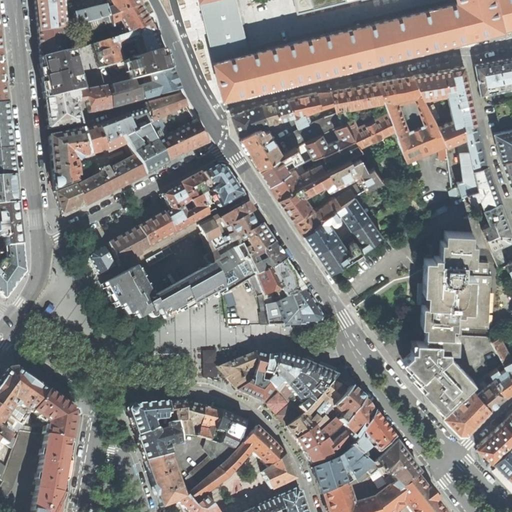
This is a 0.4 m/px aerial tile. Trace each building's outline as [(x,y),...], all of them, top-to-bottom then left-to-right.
[(61,29),(65,28),(65,19),(62,19),(61,0),(62,0),(32,0),(35,15),(36,32),(61,29)] [(104,6),(109,17),(140,7),(136,0),(107,0),(110,5),(104,6)] [(222,98),(346,68),(502,30),(511,27),(511,0),(198,0),(206,27),(214,61),(213,61),(222,98)] [(73,13),(74,18),(76,25),(89,22),(109,17),(104,6),(73,13)] [(89,22),(93,32),(112,26),(112,27),(115,26),(114,22),(119,20),(126,33),(138,30),(150,25),(144,14),(140,7),(109,17),(89,22)] [(76,25),(74,18),(72,19),(71,14),(65,15),(65,19),(65,28),(76,25)] [(90,44),(98,67),(123,61),(161,49),(155,36),(150,25),(138,30),(126,33),(90,44)] [(38,44),(39,57),(63,52),(63,49),(61,29),(36,32),(38,44)] [(66,45),(63,49),(63,52),(72,50),(78,48),(77,45),(74,43),(66,45)] [(164,57),(161,49),(123,61),(129,80),(133,79),(147,76),(169,69),(164,57)] [(42,82),(43,99),(49,98),(77,91),(79,90),(75,72),(77,72),(72,50),(63,52),(39,57),(39,59),(43,58),(45,64),(40,64),(41,79),(42,82)] [(477,79),(480,94),(511,87),(511,57),(499,60),(475,65),(477,79)] [(456,68),(450,69),(464,128),(477,125),(471,98),(463,67),(456,68)] [(173,80),(169,69),(147,76),(151,83),(135,88),(133,79),(129,80),(110,85),(112,95),(109,95),(112,108),(177,90),(173,80)] [(432,72),(412,76),(423,98),(446,94),(452,120),(437,127),(446,145),(457,140),(463,180),(456,182),(457,185),(460,194),(466,192),(476,189),(472,168),(464,128),(450,69),(432,72)] [(437,127),(435,121),(423,98),(412,76),(395,79),(377,82),(388,113),(388,114),(393,130),(396,137),(406,162),(421,156),(431,152),(432,151),(438,149),(439,159),(447,158),(446,145),(437,127)] [(393,130),(388,114),(388,113),(377,82),(355,87),(330,92),(333,103),(336,112),(340,125),(344,123),(353,139),(359,147),(393,130)] [(109,108),(105,87),(87,91),(86,90),(77,92),(78,101),(83,100),(84,101),(86,103),(88,113),(109,108)] [(44,103),(47,129),(79,124),(80,123),(75,102),(78,101),(77,92),(77,91),(49,98),(43,99),(44,103)] [(302,95),(287,99),(293,116),(297,128),(304,125),(300,115),(320,107),(316,92),(302,95)] [(323,92),(316,92),(320,107),(333,103),(330,92),(323,92)] [(142,104),(144,110),(149,123),(153,121),(158,119),(185,106),(182,100),(179,95),(142,104)] [(281,100),(274,102),(281,118),(286,117),(286,118),(293,116),(287,99),(281,100)] [(494,105),(499,126),(511,123),(511,109),(510,101),(494,105)] [(267,103),(261,105),(268,121),(281,118),(274,102),(267,103)] [(0,149),(10,149),(8,127),(5,103),(0,103),(0,149)] [(235,126),(239,136),(255,126),(259,126),(268,124),(268,121),(261,105),(245,110),(231,115),(235,126)] [(135,113),(125,115),(132,132),(145,126),(149,123),(144,110),(135,113)] [(336,112),(316,119),(304,125),(297,128),(298,129),(284,137),(291,149),(296,146),(304,142),(320,134),(334,128),(340,125),(336,112)] [(110,121),(96,126),(103,144),(120,136),(123,136),(132,132),(125,115),(110,121)] [(162,125),(158,119),(153,121),(157,128),(162,125)] [(157,128),(153,121),(149,123),(145,126),(164,162),(186,153),(207,143),(195,122),(163,139),(160,133),(164,130),(162,125),(157,128)] [(326,144),(320,134),(304,142),(312,157),(321,152),(322,153),(353,139),(344,123),(340,125),(334,128),(340,138),(326,144)] [(481,144),(477,125),(464,128),(472,168),(486,165),(481,144)] [(51,166),(53,190),(73,183),(72,178),(76,177),(74,159),(76,157),(84,156),(91,154),(92,155),(98,153),(98,152),(105,150),(109,151),(124,144),(120,136),(103,144),(96,126),(78,132),(71,133),(47,137),(50,163),(50,166),(51,166)] [(132,132),(123,136),(145,175),(155,170),(165,164),(164,162),(145,126),(132,132)] [(249,154),(259,169),(273,159),(281,155),(267,130),(263,131),(259,126),(255,126),(239,136),(249,154)] [(496,145),(500,161),(511,157),(511,128),(494,133),(496,145)] [(359,147),(353,139),(322,153),(328,166),(361,150),(359,147)] [(264,177),(268,183),(289,170),(283,160),(289,156),(292,161),(301,156),(296,146),(291,149),(281,155),(273,159),(259,169),(264,177)] [(0,176),(13,175),(12,162),(10,149),(0,149),(0,176)] [(114,191),(142,176),(132,157),(107,170),(106,167),(98,171),(100,174),(76,186),(84,206),(114,191)] [(511,193),(511,157),(500,161),(511,193)] [(366,169),(360,158),(351,162),(349,158),(326,170),(330,179),(325,186),(327,190),(358,174),(365,188),(380,178),(373,166),(366,169)] [(273,191),(277,198),(300,182),(324,171),(320,163),(302,172),(304,174),(298,176),(293,168),(289,170),(268,183),(273,191)] [(493,185),(486,165),(472,168),(476,189),(466,192),(469,201),(479,197),(483,207),(499,201),(493,185)] [(208,169),(200,174),(207,186),(212,186),(213,187),(211,189),(210,192),(213,195),(212,196),(217,205),(216,206),(217,207),(218,207),(218,208),(241,196),(230,179),(222,168),(215,166),(208,169)] [(286,210),(293,220),(309,205),(303,195),(325,186),(330,179),(326,170),(324,171),(300,182),(277,198),(286,210)] [(188,179),(177,185),(187,202),(198,196),(205,192),(205,191),(207,190),(205,186),(207,186),(200,174),(200,173),(188,179)] [(0,176),(0,204),(15,202),(16,202),(14,189),(13,175),(0,176)] [(298,227),(302,234),(324,216),(338,206),(354,196),(360,192),(356,184),(332,196),(314,209),(309,205),(293,220),(298,227)] [(53,193),(62,217),(75,210),(83,207),(73,185),(53,193)] [(187,202),(177,185),(169,190),(161,195),(169,210),(162,213),(168,223),(168,224),(173,233),(213,211),(210,205),(204,208),(198,196),(187,202)] [(309,244),(315,253),(338,237),(326,220),(329,218),(331,221),(334,222),(338,219),(338,217),(336,213),(339,212),(351,229),(368,217),(354,196),(338,206),(324,216),(302,234),(309,244)] [(505,219),(499,201),(483,207),(487,218),(478,222),(498,267),(506,263),(498,245),(509,240),(511,235),(505,219)] [(17,223),(15,202),(0,204),(0,235),(2,236),(2,237),(4,237),(5,247),(21,245),(19,233),(18,233),(17,223)] [(249,208),(246,204),(218,219),(220,222),(224,228),(227,226),(252,212),(249,208)] [(256,218),(252,212),(227,226),(231,233),(225,236),(228,243),(236,239),(235,237),(245,233),(260,225),(256,218)] [(149,221),(137,227),(147,247),(171,234),(161,214),(149,221)] [(198,225),(206,241),(219,235),(214,225),(220,222),(218,219),(217,218),(216,216),(198,225)] [(322,262),(328,271),(363,248),(381,236),(368,217),(351,229),(361,244),(358,246),(356,242),(354,242),(349,245),(349,248),(351,251),(349,252),(338,237),(315,253),(322,262)] [(266,233),(260,225),(245,233),(235,237),(236,239),(239,244),(245,256),(254,252),(272,242),(266,233)] [(122,236),(107,244),(119,267),(140,254),(140,251),(147,247),(137,227),(122,236)] [(424,324),(423,333),(455,335),(456,311),(471,312),(473,274),(463,274),(464,261),(473,261),(474,241),(470,241),(470,231),(443,230),(443,239),(439,239),(438,257),(423,257),(422,283),(417,283),(417,294),(416,303),(421,303),(420,323),(424,324)] [(203,245),(208,254),(214,250),(223,245),(219,236),(203,245)] [(277,250),(272,242),(254,252),(245,256),(239,244),(233,248),(234,249),(219,257),(214,250),(208,254),(204,256),(219,281),(223,295),(227,308),(235,305),(230,290),(248,279),(256,297),(262,295),(255,275),(265,271),(284,260),(277,250)] [(0,294),(2,298),(4,298),(14,284),(23,272),(21,245),(5,247),(4,247),(6,260),(2,259),(0,260),(0,294)] [(94,271),(97,275),(111,267),(101,247),(89,254),(87,259),(94,271)] [(145,260),(149,266),(172,253),(169,247),(145,260)] [(294,276),(284,260),(265,271),(255,275),(262,295),(263,296),(279,288),(284,297),(288,296),(304,290),(294,276)] [(455,335),(457,335),(460,335),(461,326),(488,327),(490,275),(487,275),(487,262),(473,261),(464,261),(463,274),(473,274),(471,312),(456,311),(455,335)] [(213,297),(221,292),(218,282),(208,265),(149,298),(148,295),(150,293),(145,286),(143,287),(139,279),(141,278),(137,271),(135,272),(132,267),(102,284),(115,307),(120,304),(126,315),(132,312),(136,319),(140,317),(145,314),(147,317),(148,319),(150,319),(152,319),(153,317),(154,316),(153,313),(157,311),(160,317),(167,314),(173,310),(175,312),(190,304),(191,306),(212,295),(213,297)] [(322,317),(304,290),(288,296),(299,321),(299,324),(318,324),(320,321),(322,317)] [(290,325),(299,324),(299,321),(288,296),(284,297),(283,298),(275,303),(264,305),(266,311),(268,324),(276,324),(277,325),(290,325)] [(264,325),(268,324),(266,311),(259,312),(261,325),(264,325)] [(457,335),(455,335),(423,333),(423,340),(423,349),(420,348),(420,354),(408,365),(425,384),(427,386),(430,388),(427,391),(436,402),(443,409),(473,381),(448,353),(448,349),(456,350),(457,335)] [(491,340),(503,364),(510,360),(511,359),(501,340),(508,336),(506,333),(499,336),(491,340)] [(424,385),(425,384),(408,365),(420,354),(420,348),(423,349),(423,340),(415,340),(414,348),(410,348),(410,351),(401,360),(424,385)] [(227,379),(236,390),(252,378),(245,368),(255,364),(253,352),(236,359),(216,368),(227,379)] [(270,372),(271,372),(277,355),(275,355),(271,355),(266,355),(262,372),(269,375),(270,372)] [(281,381),(285,385),(293,375),(302,362),(288,358),(277,355),(271,372),(275,375),(273,377),(272,376),(267,381),(274,387),(278,382),(281,381)] [(511,389),(511,363),(510,360),(503,364),(489,372),(499,388),(506,394),(511,389)] [(297,407),(303,413),(325,386),(331,380),(335,376),(318,369),(302,362),(293,375),(285,385),(280,391),(287,398),(291,393),(296,398),(301,403),(297,407)] [(0,378),(0,408),(17,421),(21,424),(31,411),(45,391),(38,385),(14,368),(10,369),(6,370),(0,378)] [(499,400),(506,394),(499,388),(489,372),(488,373),(471,387),(489,408),(499,400)] [(326,387),(325,386),(303,413),(286,426),(290,432),(294,439),(312,427),(324,415),(331,406),(338,398),(348,387),(349,387),(342,381),(335,376),(331,380),(331,381),(326,387)] [(299,445),(302,451),(323,441),(325,439),(326,438),(341,425),(361,398),(355,393),(349,387),(332,407),(340,415),(338,418),(336,416),(317,433),(316,431),(328,420),(324,415),(312,427),(294,439),(299,445)] [(451,425),(458,432),(466,433),(478,420),(489,408),(471,387),(441,414),(451,425)] [(55,398),(45,391),(31,411),(46,422),(47,424),(47,427),(45,426),(43,435),(68,439),(72,414),(72,411),(71,409),(66,406),(55,398)] [(366,405),(361,398),(341,425),(349,433),(348,435),(350,437),(353,440),(355,438),(371,412),(366,405)] [(174,402),(165,402),(166,412),(164,413),(164,418),(164,423),(167,422),(167,417),(172,417),(172,422),(185,421),(184,401),(174,402)] [(194,404),(184,401),(185,421),(185,422),(175,423),(178,434),(191,435),(190,423),(199,426),(202,406),(194,404)] [(130,422),(135,435),(152,429),(150,421),(152,421),(152,419),(164,418),(164,413),(166,412),(165,402),(129,405),(126,409),(130,422)] [(211,408),(202,406),(199,426),(207,427),(208,430),(198,428),(196,435),(209,439),(214,425),(220,410),(211,408)] [(0,440),(11,449),(15,439),(10,437),(10,436),(0,428),(0,421),(1,421),(11,428),(17,421),(0,408),(0,440)] [(240,415),(220,410),(214,425),(240,436),(248,420),(240,415)] [(348,446),(350,448),(359,455),(368,448),(363,440),(364,439),(367,439),(372,446),(371,446),(376,453),(382,453),(394,442),(384,428),(371,412),(355,438),(353,440),(348,446)] [(511,412),(509,415),(503,421),(511,431),(511,412)] [(483,452),(491,460),(511,440),(511,431),(503,421),(490,433),(476,445),(483,452)] [(139,447),(144,460),(168,454),(166,445),(180,441),(178,434),(175,423),(175,422),(166,424),(167,428),(156,432),(154,428),(152,429),(135,435),(139,447)] [(175,501),(184,508),(190,503),(207,491),(227,477),(250,451),(258,459),(266,468),(283,454),(274,443),(271,441),(256,427),(242,444),(234,452),(227,460),(198,485),(184,498),(182,499),(175,501)] [(5,467),(0,480),(0,511),(3,511),(1,505),(11,489),(25,449),(32,447),(41,449),(43,435),(18,431),(15,439),(11,449),(5,467)] [(306,457),(310,464),(331,456),(346,444),(350,437),(348,435),(344,431),(329,444),(325,439),(323,441),(302,451),(306,457)] [(63,467),(68,439),(43,435),(41,449),(34,489),(59,493),(63,467)] [(189,474),(198,485),(227,460),(234,452),(225,446),(206,439),(203,449),(209,456),(189,474)] [(407,459),(394,442),(394,443),(373,464),(372,463),(370,465),(365,470),(370,475),(378,469),(381,475),(386,471),(394,481),(389,485),(395,491),(415,476),(418,473),(407,459)] [(511,443),(492,462),(496,466),(511,451),(511,443)] [(320,494),(321,494),(344,484),(339,468),(346,465),(353,480),(365,470),(370,465),(359,455),(350,448),(341,455),(335,459),(332,461),(312,469),(316,481),(320,494)] [(511,451),(496,466),(506,476),(511,482),(511,451)] [(160,507),(175,501),(182,499),(184,498),(168,454),(144,460),(153,486),(160,507)] [(289,468),(283,454),(266,468),(261,473),(263,476),(270,489),(282,483),(294,478),(289,468)] [(394,511),(404,505),(409,511),(442,511),(434,502),(434,501),(430,496),(427,491),(426,491),(415,476),(395,491),(389,485),(372,498),(349,505),(348,503),(351,502),(346,485),(345,486),(344,484),(321,494),(327,511),(394,511)] [(55,511),(59,493),(34,489),(29,511),(55,511)] [(292,490),(278,496),(282,509),(283,511),(304,511),(304,509),(298,492),(292,490)] [(265,502),(251,508),(254,511),(277,511),(282,509),(278,496),(265,502)] [(215,511),(204,499),(193,507),(190,503),(184,508),(187,511),(215,511)]
